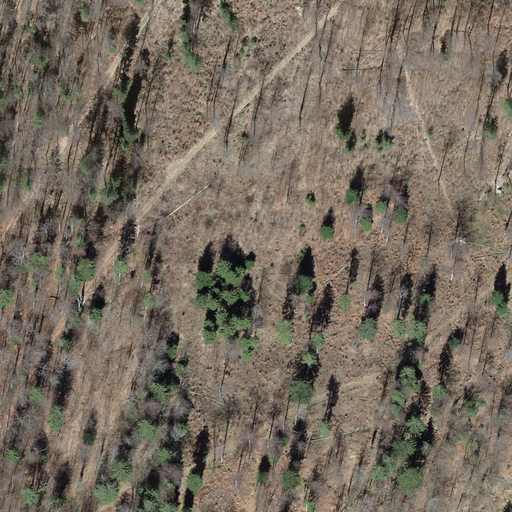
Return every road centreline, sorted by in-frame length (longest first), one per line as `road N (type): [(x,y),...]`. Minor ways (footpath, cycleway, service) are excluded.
road 1 (track): [(345,0),(108,256),(0,432)]
road 2 (track): [(0,251),(160,0)]
